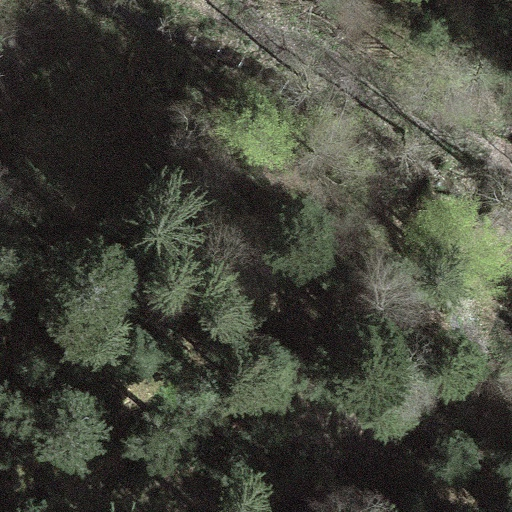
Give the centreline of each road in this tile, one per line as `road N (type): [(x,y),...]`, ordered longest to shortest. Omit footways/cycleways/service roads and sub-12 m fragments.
road 1 (track): [(459,147),(207,0)]
road 2 (track): [(511,322),(497,302),(491,270),(500,212),(511,205)]
